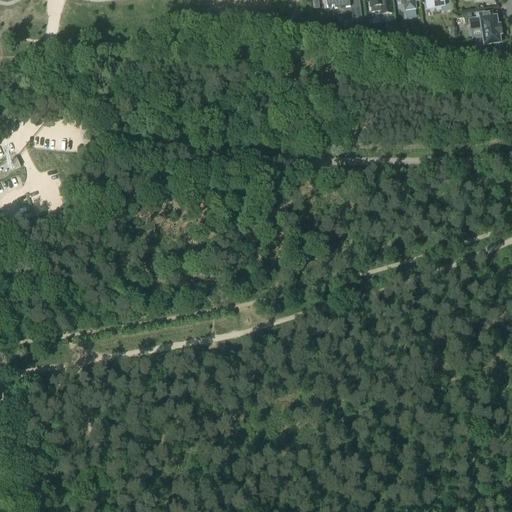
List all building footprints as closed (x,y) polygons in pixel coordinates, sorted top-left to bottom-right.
[(325,0),(326,1),(327,1),(327,4),(326,4),(327,9),(328,9),(328,8),(331,8),(332,8),(333,8),(332,8),(334,7),(335,14),(350,12),(352,25),(354,25),(362,24),(359,0),(325,0)] [(369,0),(371,13),(380,12),(380,16),(392,14),(390,0),(369,0)] [(419,0),(397,0),(398,3),(401,3),(401,5),(404,5),(405,11),(415,9),(414,2),(420,2),(419,0)] [(425,0),(427,6),(441,4),(442,11),(451,10),(450,0),(425,0)] [(478,19),(470,20),(471,30),(482,28),(484,47),(487,46),(487,48),(495,47),(494,45),(500,45),(499,37),(502,36),(501,27),(498,27),(497,18),(494,18),(493,13),(478,15),(478,19)] [(20,168),(16,159),(11,161),(15,170),(20,168)]
